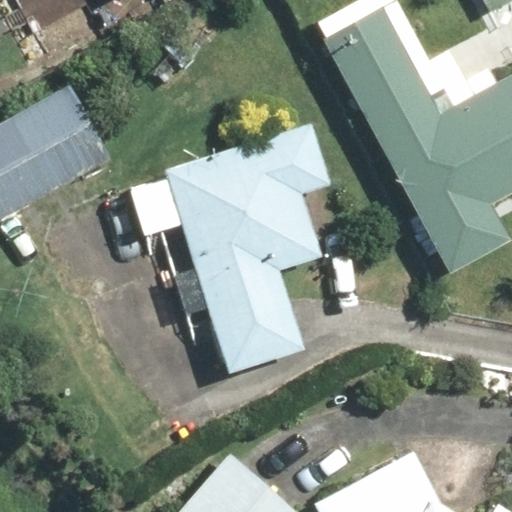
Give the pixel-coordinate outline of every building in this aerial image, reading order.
[(478,0),(484,11),(504,0),(478,0)] [(382,2),(313,41),(445,276),(509,240),(490,206),(511,193),(511,75),(444,114),(382,2)] [(72,89),(0,128),(0,214),(108,156),(72,89)] [(159,186),(123,197),(135,238),(174,226),(188,270),(173,275),(185,314),(199,310),(220,376),(298,352),(273,272),(314,260),(296,200),(331,189),(311,125),(155,173),(159,186)] [(406,455),(308,502),(312,511),(501,511),(491,505),(486,511),(444,511),(433,505),(406,455)] [(288,511),(227,456),(176,511),(288,511)]
